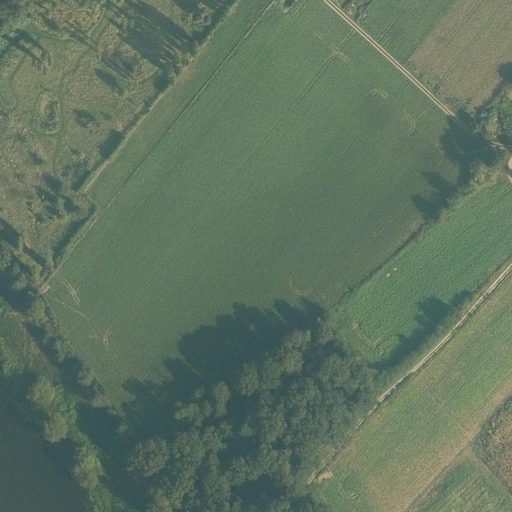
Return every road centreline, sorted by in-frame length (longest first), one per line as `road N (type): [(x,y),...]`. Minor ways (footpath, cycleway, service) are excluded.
road 1 (track): [(295,495),(511,266)]
road 2 (track): [(476,139),(324,0)]
